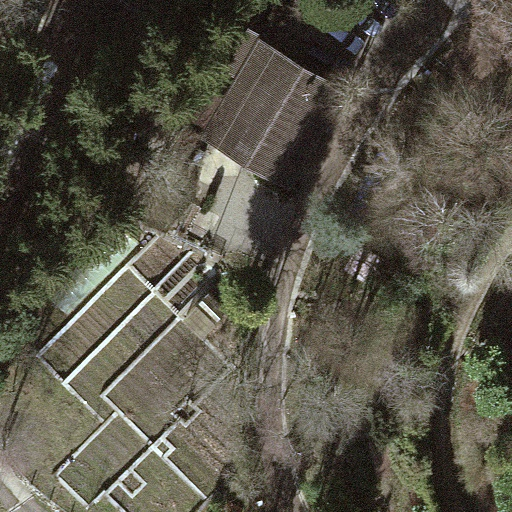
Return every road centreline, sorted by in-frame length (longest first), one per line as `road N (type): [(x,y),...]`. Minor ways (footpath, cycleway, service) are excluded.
road 1 (unclassified): [(291,511),(269,398),(277,320),(319,188),(369,102),(454,0)]
road 2 (track): [(0,223),(140,0)]
